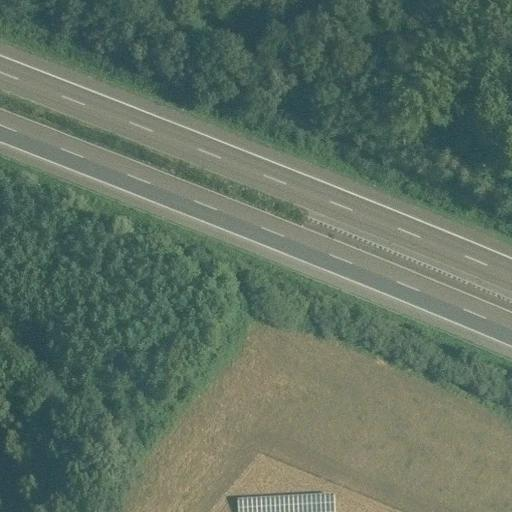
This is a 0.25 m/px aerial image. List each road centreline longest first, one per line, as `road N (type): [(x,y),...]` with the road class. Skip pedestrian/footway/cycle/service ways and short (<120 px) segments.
road 1 (motorway): [(511,278),(0,77)]
road 2 (motorway): [(0,135),(511,335)]
